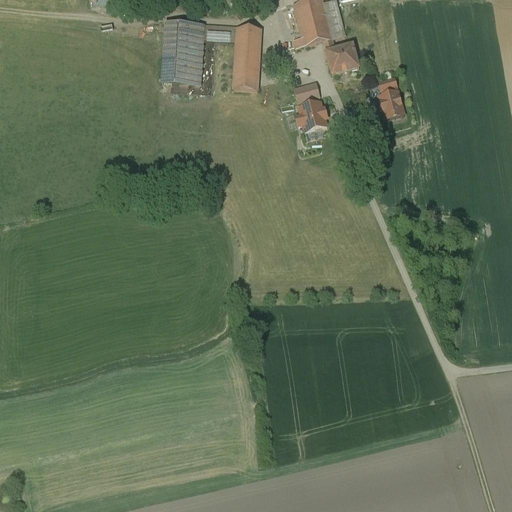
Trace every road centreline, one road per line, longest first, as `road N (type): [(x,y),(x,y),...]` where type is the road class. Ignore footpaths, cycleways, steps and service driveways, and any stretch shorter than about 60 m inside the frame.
road 1 (unclassified): [(511,368),(467,373),(444,364),(329,91),(314,70),(283,52),(273,32)]
road 2 (track): [(0,11),(273,32)]
road 3 (track): [(451,372),(492,511)]
